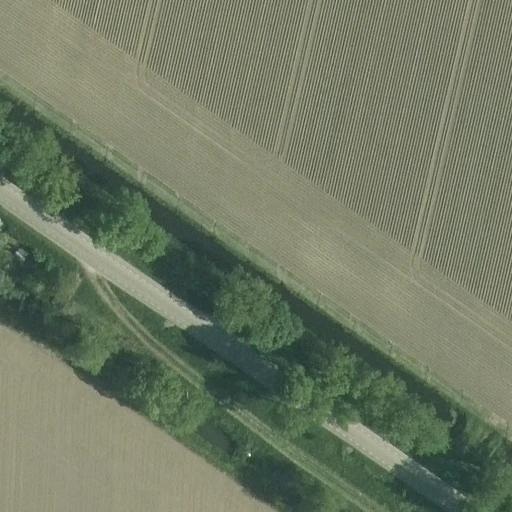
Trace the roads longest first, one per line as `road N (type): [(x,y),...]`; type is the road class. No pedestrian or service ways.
road 1 (secondary): [(464,511),(0,191)]
road 2 (track): [(75,243),(110,302),(146,341),(376,511)]
road 3 (track): [(0,316),(281,511)]
